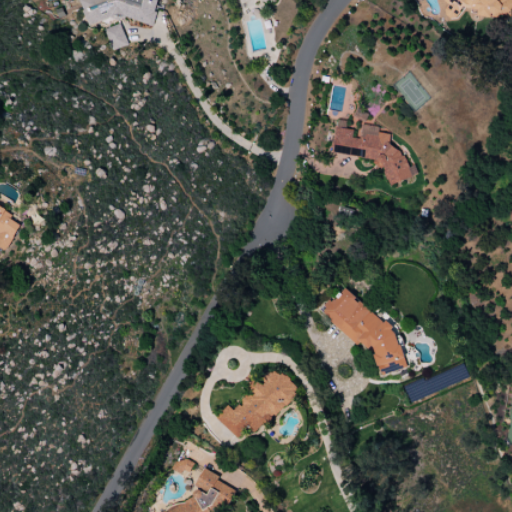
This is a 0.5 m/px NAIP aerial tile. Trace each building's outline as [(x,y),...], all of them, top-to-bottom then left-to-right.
[(88,25),(119,16),(153,26),(156,14),(155,11),(158,0),(77,0),(80,1),(88,25)] [(252,0),(263,8),(268,0),(252,0)] [(511,15),(511,0),(444,0),(445,12),(456,18),(461,6),(485,17),(511,15)] [(104,30),(112,50),(128,44),(120,24),(104,30)] [(333,153),(372,159),(375,168),(383,169),(388,185),(418,175),(415,165),(408,168),(401,148),(388,146),(390,134),(380,133),(378,127),(365,125),(367,112),(354,110),(353,120),(354,125),(348,127),(347,122),(336,120),(332,148),(333,153)] [(0,248),(7,252),(21,224),(10,219),(13,213),(0,205),(0,248)] [(407,368),(401,345),(397,341),(394,331),(361,302),(356,303),(354,297),(344,288),(333,300),(325,302),(318,311),(356,345),(361,343),(367,349),(373,347),(380,375),(407,368)] [(253,433),(299,393),(276,367),(259,382),(230,408),(228,406),(215,417),(235,439),(248,428),(253,433)] [(160,511),(218,511),(233,505),(215,469),(192,480),(199,494),(160,511)]
